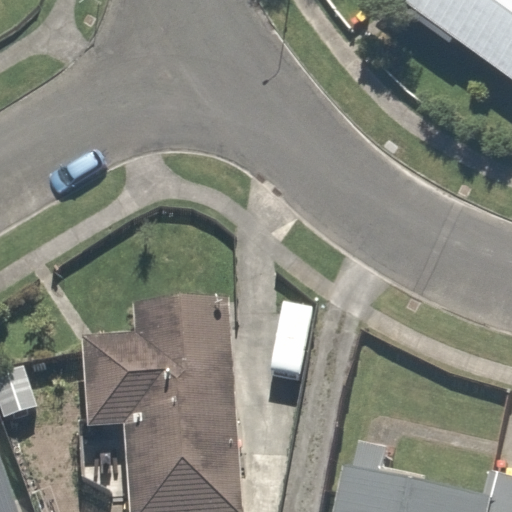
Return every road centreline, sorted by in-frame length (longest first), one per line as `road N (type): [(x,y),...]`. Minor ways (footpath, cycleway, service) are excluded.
road 1 (residential): [(210,50),(352,200),(455,256),(511,273)]
road 2 (residential): [(210,50),(0,171)]
